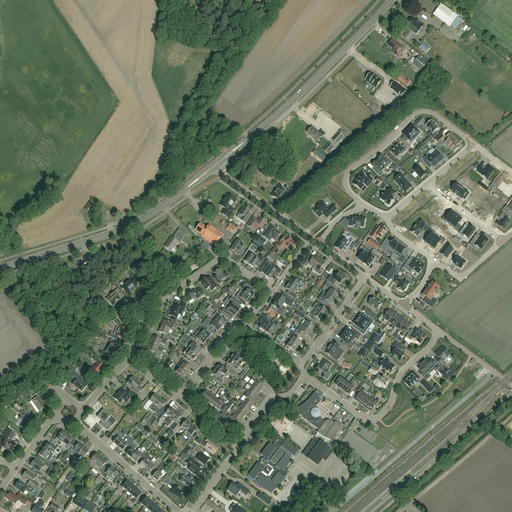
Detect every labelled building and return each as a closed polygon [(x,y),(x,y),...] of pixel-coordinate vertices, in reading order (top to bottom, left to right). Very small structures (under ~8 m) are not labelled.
[(458,17),(441,4),(433,15),(450,27),(458,17)] [(424,26),(412,17),(407,24),(408,24),(406,26),(408,28),(408,29),(416,36),(424,26)] [(413,34),(408,31),(404,37),(408,41),(413,34)] [(399,44),(398,44),(392,40),(388,45),(394,50),(392,52),(398,56),(404,49),(404,48),(399,44)] [(424,52),(429,46),(423,42),(419,48),(424,52)] [(421,71),(427,63),(419,57),(413,65),(421,71)] [(382,80),(372,72),(366,80),(376,88),(382,80)] [(407,83),(398,75),(396,78),(407,87),(411,83),(408,80),(407,83)] [(402,97),(406,91),(394,83),(390,88),(402,97)] [(428,134),(433,139),(439,135),(436,131),(439,129),(437,126),(435,124),(432,121),(426,126),(431,132),(428,134)] [(317,143),(323,137),(312,127),(307,133),(317,143)] [(417,131),(413,127),(412,127),(412,128),(411,127),(409,129),(409,130),(408,131),(417,140),(423,133),(419,129),(417,131)] [(417,140),(408,131),(407,132),(406,132),(404,134),(405,135),(404,136),(408,140),(406,142),(410,147),(417,140)] [(344,137),(339,133),(332,140),(339,146),(343,141),(341,139),(344,137)] [(441,133),(433,139),(437,143),(445,137),(441,133)] [(459,148),(457,146),(459,144),(458,143),(451,135),(448,137),(447,138),(449,141),(446,143),(454,152),(459,148)] [(334,147),(330,143),(323,151),(328,155),(334,147)] [(394,149),(391,152),(397,158),(400,155),(401,157),(408,149),(404,145),(402,147),(399,144),(396,147),(394,149)] [(432,155),(439,164),(440,163),(441,164),(443,162),(444,162),(443,161),(445,160),(440,154),(442,152),(438,147),(434,150),(436,152),(432,155)] [(345,151),(343,148),(336,155),(339,157),(345,151)] [(326,159),(316,149),(313,153),(323,162),(326,159)] [(438,165),(439,164),(432,155),(429,157),(427,155),(423,159),(428,165),(430,163),(435,168),(436,167),(436,168),(439,166),(438,165)] [(468,168),(479,161),(477,158),(474,160),(471,156),(464,161),(468,168)] [(389,159),(387,162),(381,157),(379,160),(378,162),(386,170),(393,162),(389,159)] [(372,166),(378,171),(375,173),(380,178),(384,173),(382,172),(385,169),(386,170),(378,162),(376,164),(375,163),(372,166)] [(418,169),(414,172),(421,180),(426,175),(422,170),(425,168),(420,163),(416,167),(418,169)] [(488,167),(486,170),(485,169),(482,166),(477,172),(482,175),(482,176),(487,180),(494,172),(488,167)] [(366,178),(361,174),(353,185),(360,190),(364,185),(367,187),(369,185),(373,180),(368,175),(366,178)] [(403,178),(397,183),(405,193),(412,187),(403,178)] [(507,185),(503,182),(498,188),(504,192),(503,193),(509,197),(511,193),(511,185),(510,184),(508,186),(506,185),(507,185)] [(456,184),(451,191),(462,199),(467,192),(456,184)] [(279,186),(271,196),(278,201),(285,191),(287,193),(285,196),(288,198),(293,192),(285,187),(283,189),(279,186)] [(385,193),(381,199),(386,203),(385,204),(388,206),(389,205),(390,206),(394,200),(392,198),(396,193),(390,189),(386,194),(385,193)] [(225,211),(230,214),(234,210),(230,208),(236,200),(234,199),(233,197),(232,196),(230,196),(228,195),(224,200),(220,206),(225,209),(222,214),(223,214),(225,211)] [(472,207),(479,198),(475,195),(468,204),(472,207)] [(472,207),(476,210),(483,201),(479,198),(472,207)] [(96,206),(97,204),(92,200),(90,201),(85,208),(85,210),(89,213),(92,212),(96,206)] [(483,201),(476,210),(480,212),(486,204),(483,201)] [(318,207),(313,211),(319,217),(323,214),(327,218),(336,210),(333,206),(328,209),(323,203),(321,204),(317,207),(318,207)] [(486,204),(480,212),(484,215),(490,207),(486,204)] [(240,220),(242,222),(245,224),(251,216),(248,214),(250,211),(244,206),(238,214),(242,217),(240,220)] [(511,210),(506,206),(503,210),(511,215),(511,210)] [(494,209),(490,207),(484,215),(488,218),(494,209)] [(494,209),(488,218),(492,221),(498,212),(494,209)] [(445,215),(442,220),(450,226),(457,216),(455,215),(455,214),(452,212),(452,213),(448,217),(445,215)] [(502,221),(498,226),(504,231),(507,227),(508,227),(507,226),(508,225),(509,225),(508,225),(510,222),(505,218),(507,216),(503,213),(499,218),(502,221)] [(457,216),(450,226),(458,232),(461,227),(459,225),(462,220),(463,220),(460,217),(459,218),(457,216)] [(266,222),(260,217),(257,221),(253,217),(247,226),(253,230),(254,228),(257,230),(259,228),(261,229),(266,222)] [(349,219),(348,227),(353,228),(354,225),(360,226),(360,227),(363,228),(364,227),(365,227),(366,219),(353,217),(353,220),(349,219)] [(424,228),(417,223),(411,232),(414,234),(413,235),(414,235),(415,235),(417,237),(420,234),(420,233),(421,232),(422,231),(421,231),(422,230),(426,233),(429,228),(426,226),(424,228)] [(215,246),(223,235),(209,225),(206,228),(200,224),(195,230),(202,235),(201,236),(215,246)] [(271,225),(263,237),(269,241),(271,238),(275,241),(280,234),(274,230),(275,228),(271,225)] [(469,225),(468,226),(466,230),(464,228),(459,234),(461,236),(462,235),(469,240),(476,230),(469,225)] [(374,232),(370,237),(375,240),(377,237),(381,239),(387,231),(381,227),(376,234),(374,232)] [(426,243),(425,244),(428,246),(428,245),(430,247),(437,237),(434,235),(435,233),(431,230),(427,235),(430,237),(425,243),(426,243)] [(179,243),(181,240),(175,235),(172,238),(171,238),(164,247),(170,251),(177,242),(179,243)] [(481,251),(483,249),(489,240),(482,235),(480,237),(477,241),(474,239),(469,245),(473,248),(474,246),(478,249),(481,251)] [(252,242),(261,247),(264,242),(256,236),(252,242)] [(346,241),(342,237),(339,241),(339,242),(335,248),(341,251),(344,246),(348,249),(354,240),(350,236),(346,241)] [(437,237),(430,247),(432,248),(431,249),(434,251),(434,250),(435,250),(439,244),(442,246),(445,241),(441,238),(440,240),(437,237)] [(286,248),(288,249),(291,251),(293,249),(294,249),(296,247),(296,246),(295,246),(297,244),(292,240),(292,241),(288,238),(286,240),(283,238),(277,246),(283,250),(285,246),(286,247),(286,248)] [(393,254),(401,244),(400,244),(394,240),(395,239),(394,239),(391,244),(390,246),(385,242),(380,249),(383,251),(386,254),(389,250),(393,254)] [(374,248),(377,244),(371,240),(368,244),(374,248)] [(238,255),(242,250),(241,249),(243,245),(237,241),(234,244),(233,243),(228,250),(232,253),(233,252),(238,255)] [(402,255),(406,250),(407,248),(406,248),(401,244),(393,254),(398,257),(396,261),(400,263),(403,265),(408,258),(406,257),(402,255)] [(447,245),(440,254),(447,259),(453,250),(447,245)] [(371,253),(362,247),(358,252),(362,254),(358,259),(363,263),(371,253)] [(248,265),(254,257),(256,255),(249,250),(245,254),(247,256),(244,261),(248,265)] [(363,264),(368,268),(373,262),(376,265),(380,260),(371,253),(363,263),(363,264)] [(457,267),(457,268),(458,267),(461,270),(466,263),(458,257),(459,255),(456,253),(453,258),(455,260),(453,263),(456,266),(455,266),(456,266),(458,267),(457,267)] [(258,269),(260,265),(264,260),(265,259),(260,256),(260,257),(256,255),(254,257),(248,265),(253,268),(255,266),(258,269)] [(308,264),(313,268),(319,260),(314,256),(311,260),(308,258),(303,266),(306,267),(308,264)] [(265,276),(273,265),(265,259),(264,260),(258,269),(261,271),(260,273),(265,276)] [(319,260),(313,268),(317,271),(316,273),(320,276),(324,271),(321,269),(325,264),(319,260)] [(407,263),(403,268),(407,271),(410,267),(413,269),(419,273),(420,272),(420,273),(422,270),(421,270),(424,267),(414,260),(410,265),(407,263)] [(281,271),(275,267),(273,265),(265,276),(270,280),(271,278),(274,280),(281,271)] [(387,280),(389,281),(394,274),(397,276),(401,270),(396,266),(393,270),(387,266),(380,276),(386,280),(387,280)] [(214,273),(216,277),(213,279),(215,281),(218,286),(223,282),(222,281),(226,278),(225,278),(228,276),(226,273),(223,274),(219,269),(214,273)] [(343,282),(346,278),(342,275),(342,276),(338,274),(335,279),(331,277),(330,279),(329,278),(327,281),(333,285),(335,283),(337,282),(340,285),(343,282)] [(135,283),(138,281),(134,275),(130,278),(131,279),(121,288),(127,294),(137,285),(135,283)] [(206,290),(209,288),(212,291),(218,287),(211,278),(208,280),(206,277),(200,282),(206,290)] [(398,277),(395,283),(398,285),(400,286),(398,288),(398,289),(400,291),(401,291),(403,292),(405,290),(407,288),(406,287),(409,283),(404,280),(403,281),(398,277)] [(288,284),(296,289),(298,287),(300,289),(302,287),(303,288),(306,284),(301,281),(298,284),(291,279),(288,284)] [(329,292),(327,294),(334,300),(338,295),(330,289),(333,286),(327,282),(324,287),(327,289),(327,291),(329,292)] [(426,291),(423,294),(427,297),(424,302),(432,309),(437,302),(432,299),(437,293),(438,292),(437,292),(439,289),(435,286),(436,285),(432,283),(427,290),(427,289),(426,291)] [(251,287),(246,284),(242,289),(245,292),(243,294),(251,299),(254,295),(248,290),(251,287)] [(293,294),(296,289),(288,284),(285,288),(292,293),(290,296),(295,299),(297,297),(293,294)] [(197,299),(203,294),(199,289),(195,292),(192,288),(188,291),(189,291),(183,295),(188,302),(196,297),(197,299)] [(106,299),(112,307),(121,300),(118,297),(122,293),(118,289),(106,299)] [(248,304),(251,299),(243,294),(240,291),(235,298),(240,302),(242,299),(248,304)] [(334,300),(327,294),(324,292),(318,300),(327,307),(330,304),(331,305),(334,300)] [(285,308),(287,306),(290,308),(293,303),(286,298),(284,301),(277,296),(274,300),(282,306),(285,308)] [(226,305),(237,313),(241,308),(239,307),(241,304),(232,297),(226,305)] [(377,311),(382,304),(373,297),(368,304),(377,311)] [(282,306),(274,300),(270,305),(277,310),(276,312),(280,316),(286,309),(285,308),(282,306)] [(313,306),(316,308),(315,311),(323,316),(326,311),(321,308),(323,305),(317,301),(313,306)] [(184,309),(185,306),(180,303),(178,307),(174,305),(169,316),(176,319),(178,315),(181,316),(184,309)] [(231,321),(233,317),(234,318),(237,313),(226,305),(223,310),(221,313),(231,321)] [(369,316),(372,313),(365,308),(363,311),(369,316)] [(323,316),(315,311),(312,309),(311,310),(310,311),(310,312),(307,316),(313,320),(315,317),(319,321),(323,316)] [(385,320),(388,323),(395,314),(390,310),(383,319),(381,321),(383,323),(385,320)] [(211,319),(221,328),(225,323),(220,320),(222,317),(217,312),(214,315),(211,319)] [(390,328),(392,329),(400,318),(395,314),(388,323),(392,325),(390,328)] [(259,328),(264,332),(270,324),(267,322),(269,319),(264,315),(259,323),(261,325),(259,328)] [(302,322),(300,325),(311,332),(314,328),(309,324),(311,321),(305,316),(302,319),(304,320),(302,322)] [(361,316),(360,317),(359,316),(358,318),(358,319),(357,320),(369,329),(374,321),(369,317),(367,320),(361,316)] [(400,318),(392,329),(394,330),(395,328),(399,331),(406,322),(400,318)] [(122,339),(127,330),(120,326),(121,323),(117,319),(113,322),(116,325),(118,326),(113,335),(111,334),(109,337),(118,342),(120,338),(122,339)] [(221,328),(211,319),(205,326),(211,330),(213,328),(217,332),(221,328)] [(172,324),(164,320),(161,326),(169,330),(172,331),(174,327),(175,328),(176,326),(180,327),(182,325),(176,322),(175,325),(172,324)] [(357,320),(357,321),(356,321),(354,323),(355,324),(354,325),(360,329),(358,332),(364,336),(369,329),(357,320)] [(272,321),(270,324),(264,332),(270,336),(272,333),(275,335),(280,327),(272,321)] [(411,326),(406,322),(399,331),(402,333),(401,336),(403,337),(404,334),(411,326)] [(200,334),(207,340),(207,339),(208,340),(210,337),(210,336),(205,332),(207,329),(203,325),(201,327),(197,332),(200,334)] [(306,336),(308,337),(311,332),(300,325),(297,329),(296,328),(293,332),(296,334),(304,339),(306,336)] [(169,330),(161,326),(158,332),(167,336),(169,330)] [(345,333),(344,334),(354,341),(356,339),(358,340),(361,336),(356,331),(354,334),(348,329),(347,330),(346,330),(344,333),(345,333)] [(413,338),(420,344),(426,336),(416,330),(412,336),(409,333),(406,337),(411,341),(413,338)] [(291,340),(290,342),(298,347),(301,343),(296,339),(297,338),(294,336),(296,334),(293,332),(288,338),(291,340)] [(383,333),(383,334),(380,338),(377,342),(380,344),(383,340),(387,336),(383,333)] [(203,344),(207,340),(200,334),(196,339),(192,335),(190,338),(196,342),(198,340),(203,344)] [(341,339),(347,344),(345,346),(351,350),(354,346),(352,344),(354,341),(344,334),(343,335),(340,338),(341,338),(341,339)] [(375,334),(370,341),(374,344),(379,337),(375,334)] [(150,343),(158,347),(160,343),(165,346),(168,340),(162,338),(161,340),(153,337),(150,343)] [(113,352),(114,352),(117,347),(114,345),(116,342),(111,339),(109,342),(111,343),(104,353),(110,357),(112,354),(112,353),(113,352)] [(187,349),(190,351),(197,357),(200,352),(199,351),(200,349),(191,341),(189,345),(189,347),(187,349)] [(294,352),(298,347),(290,342),(285,348),(288,350),(289,348),(294,352)] [(329,348),(342,356),(344,353),(338,349),(340,347),(333,342),(329,348)] [(373,344),(370,342),(365,349),(368,351),(373,344)] [(158,347),(150,343),(147,350),(155,354),(153,359),(158,363),(162,353),(157,351),(158,347)] [(402,348),(396,343),(393,347),(396,349),(391,355),(400,361),(405,355),(400,352),(400,350),(402,348)] [(334,356),(339,360),(342,356),(329,348),(326,353),(332,358),(334,356)] [(443,348),(436,354),(436,355),(439,358),(436,361),(442,367),(445,364),(443,362),(445,360),(446,360),(448,359),(448,358),(447,357),(449,354),(447,352),(448,352),(448,351),(445,349),(444,349),(443,348)] [(193,361),(197,357),(190,351),(187,349),(183,354),(182,353),(180,355),(185,359),(188,356),(193,361)] [(382,358),(384,354),(377,350),(375,354),(382,358)] [(239,366),(243,362),(244,363),(246,361),(241,357),(239,359),(233,354),(229,359),(239,366)] [(92,359),(94,361),(97,363),(91,370),(96,375),(104,367),(99,363),(102,360),(96,355),(92,359)] [(231,370),(236,374),(237,372),(236,371),(239,366),(229,359),(226,363),(233,368),(231,370)] [(440,368),(435,363),(432,360),(430,362),(427,359),(424,361),(425,362),(423,364),(431,372),(434,370),(436,372),(440,368)] [(179,368),(186,374),(190,369),(188,367),(190,365),(183,360),(178,366),(179,368)] [(332,365),(324,360),(320,366),(319,365),(315,371),(324,378),(328,371),(327,371),(332,365)] [(394,369),(395,367),(391,365),(391,364),(388,363),(383,360),(379,367),(391,374),(392,373),(393,373),(395,370),(394,369)] [(74,372),(78,368),(72,363),(67,369),(70,371),(71,370),(74,372)] [(170,366),(166,363),(162,369),(166,372),(170,366)] [(420,365),(418,368),(421,371),(419,373),(427,381),(431,377),(429,375),(431,372),(423,364),(421,366),(420,365)] [(215,369),(225,377),(228,373),(226,371),(219,365),(215,369)] [(369,371),(376,376),(378,371),(371,367),(369,371)] [(182,378),(186,374),(179,368),(176,373),(174,371),(172,373),(177,377),(179,375),(182,378)] [(222,381),(225,377),(215,369),(212,374),(218,379),(217,381),(221,385),(223,382),(222,381)] [(490,371),(486,373),(492,380),(495,378),(490,371)] [(82,393),(87,385),(79,378),(80,377),(75,373),(71,378),(75,382),(72,385),(73,386),(74,385),(79,389),(78,390),(82,393)] [(410,388),(419,379),(420,379),(419,379),(414,373),(410,377),(410,376),(408,378),(408,379),(405,382),(404,382),(405,383),(405,382),(406,383),(405,384),(408,387),(409,387),(410,388)] [(386,386),(388,382),(378,376),(374,383),(380,387),(381,386),(384,388),(385,387),(386,387),(386,386)] [(136,382),(137,381),(133,377),(127,383),(133,389),(132,390),(138,395),(142,390),(139,387),(142,385),(139,383),(138,383),(136,382)] [(254,383),(252,386),(260,391),(263,387),(256,382),(257,381),(253,378),(251,380),(254,383)] [(340,389),(345,382),(341,378),(335,386),(340,389)] [(434,390),(432,388),(427,383),(425,381),(421,384),(423,386),(428,391),(430,393),(434,390)] [(344,392),(350,385),(345,382),(340,389),(344,392)] [(251,388),(248,391),(256,396),(260,391),(252,386),(249,383),(247,385),(251,388)] [(350,385),(344,392),(349,396),(354,388),(350,385)] [(251,402),(252,402),(256,396),(248,391),(245,388),(243,390),(247,393),(244,397),(246,398),(251,402)] [(362,391),(355,400),(360,404),(369,393),(367,395),(364,393),(365,390),(364,389),(362,391)] [(125,403),(127,401),(133,394),(129,391),(126,394),(121,390),(114,398),(120,403),(122,400),(125,403)] [(205,401),(211,394),(206,390),(201,398),(205,401)] [(41,402),(42,402),(38,397),(33,401),(31,398),(32,397),(29,392),(23,397),(28,404),(32,402),(39,412),(45,407),(43,403),(42,404),(41,402)] [(317,409),(316,407),(321,401),(320,400),(321,397),(314,393),(306,402),(295,409),(299,416),(302,415),(303,416),(301,418),(319,430),(317,433),(322,437),(332,442),(336,434),(342,427),(335,422),(334,424),(331,422),(329,421),(328,420),(327,421),(326,421),(325,421),(325,422),(319,417),(320,415),(320,413),(319,410),(317,409)] [(371,394),(369,393),(360,404),(366,408),(372,399),(369,397),(371,394)] [(205,401),(210,404),(215,397),(211,394),(205,401)] [(152,404),(151,404),(148,409),(150,411),(160,400),(154,395),(149,401),(152,404)] [(221,398),(219,400),(214,407),(218,411),(225,401),(223,399),(225,397),(223,395),(221,398)] [(210,404),(214,407),(219,400),(215,397),(210,404)] [(254,404),(252,402),(251,402),(246,398),(244,402),(240,400),(239,402),(242,404),(249,410),(254,404)] [(376,402),(372,399),(366,408),(371,412),(380,401),(379,401),(378,399),(376,402)] [(160,400),(150,411),(153,413),(157,408),(160,410),(165,404),(160,400)] [(235,407),(238,409),(246,415),(249,410),(242,404),(240,407),(237,404),(235,407)] [(166,424),(175,413),(170,408),(165,414),(168,417),(163,421),(166,424)] [(29,425),(30,425),(32,422),(29,420),(32,416),(23,409),(19,414),(23,417),(21,420),(23,422),(19,427),(22,429),(21,430),(24,432),(25,431),(28,427),(29,425)] [(231,412),(234,414),(242,420),(246,415),(238,409),(236,412),(233,410),(231,412)] [(100,425),(103,428),(107,432),(117,421),(103,410),(97,417),(102,422),(100,425)] [(166,424),(165,425),(167,427),(173,421),(175,423),(180,417),(175,413),(166,424)] [(239,424),(242,420),(234,414),(232,417),(229,415),(227,417),(231,420),(232,419),(239,424)] [(488,425),(495,419),(492,415),(485,421),(488,425)] [(185,433),(191,426),(186,421),(181,427),(183,430),(185,432),(185,433)] [(185,433),(185,432),(183,435),(189,439),(186,443),(188,445),(193,439),(191,437),(192,436),(191,436),(196,430),(191,426),(185,433)] [(12,451),(16,445),(9,441),(10,440),(11,440),(14,434),(8,431),(5,437),(7,438),(6,440),(5,439),(1,447),(5,448),(12,451)] [(61,445),(67,436),(62,432),(60,435),(57,433),(53,439),(58,443),(57,444),(59,446),(61,445)] [(113,443),(118,447),(123,441),(121,439),(126,434),(124,432),(122,434),(120,432),(115,437),(117,439),(113,443)] [(69,451),(73,446),(75,442),(73,440),(72,440),(72,438),(70,437),(69,437),(67,436),(61,445),(66,449),(69,451)] [(294,457),(298,451),(279,436),(274,442),(275,443),(273,445),(270,443),(261,455),(264,457),(259,464),(258,463),(248,476),(254,481),(256,482),(255,482),(271,494),(274,490),(275,491),(288,475),(283,471),(292,460),(294,457)] [(123,441),(118,447),(123,451),(127,447),(128,448),(133,443),(134,441),(130,438),(128,440),(126,438),(123,442),(123,441)] [(325,462),(333,451),(330,449),(320,441),(320,442),(315,438),(303,455),(308,458),(307,459),(317,466),(322,459),(325,462)] [(213,454),(218,448),(209,442),(210,441),(207,439),(205,442),(207,444),(205,448),(213,454)] [(83,448),(78,444),(75,442),(73,446),(69,451),(71,453),(71,454),(74,456),(74,457),(75,459),(76,458),(83,448)] [(126,454),(131,458),(136,453),(134,451),(137,447),(133,443),(128,448),(130,450),(126,454)] [(61,451),(56,448),(52,444),(50,447),(46,444),(42,450),(52,457),(55,452),(58,454),(61,451)] [(205,465),(209,459),(201,453),(199,452),(201,449),(196,446),(192,451),(197,454),(199,456),(197,459),(205,465)] [(84,463),(89,458),(86,456),(88,452),(83,448),(76,458),(78,460),(80,457),(83,459),(81,461),(84,463)] [(136,453),(131,458),(136,463),(140,458),(141,460),(147,453),(144,451),(143,453),(139,449),(136,453)] [(52,457),(42,450),(38,455),(42,457),(40,460),(48,467),(50,464),(48,462),(52,457)] [(172,452),(169,455),(174,459),(173,460),(175,463),(179,458),(172,452)] [(147,453),(141,460),(143,461),(139,466),(144,470),(149,464),(152,460),(148,457),(150,455),(147,453)] [(190,458),(183,453),(179,459),(183,462),(185,459),(188,461),(190,458)] [(93,468),(101,459),(96,455),(92,460),(89,458),(84,463),(82,466),(85,469),(87,465),(88,464),(93,468)] [(149,464),(144,470),(149,474),(153,470),(155,471),(159,466),(163,462),(158,458),(156,461),(153,459),(152,460),(149,464)] [(197,476),(201,470),(198,468),(200,465),(190,458),(187,462),(191,466),(188,470),(197,476)] [(101,459),(93,468),(93,469),(100,475),(101,474),(106,469),(103,466),(106,463),(101,459)] [(41,478),(45,473),(41,470),(44,467),(35,460),(30,466),(39,472),(37,475),(41,478)] [(163,462),(159,466),(155,471),(156,473),(152,477),(157,482),(162,476),(160,474),(167,466),(163,462)] [(106,469),(101,474),(105,477),(105,479),(108,481),(109,480),(116,472),(111,468),(108,471),(106,469)] [(34,490),(39,493),(41,490),(36,487),(38,485),(33,481),(35,478),(26,471),(22,477),(29,482),(28,484),(34,490)] [(116,472),(109,480),(113,484),(112,485),(116,488),(116,487),(117,488),(124,480),(120,477),(121,476),(116,472)] [(188,488),(193,482),(185,475),(184,475),(181,473),(181,474),(179,476),(182,478),(179,481),(188,488)] [(30,493),(33,489),(29,486),(27,488),(19,481),(14,487),(23,493),(25,490),(30,493)] [(127,493),(127,492),(132,486),(127,482),(122,488),(126,491),(123,495),(125,496),(127,493)] [(180,499),(185,492),(176,486),(176,485),(171,482),(169,484),(174,488),(171,492),(175,495),(180,499)] [(250,492),(246,489),(240,484),(238,487),(233,483),(227,491),(236,497),(240,492),(246,497),(250,492)] [(132,497),(131,496),(137,490),(132,486),(127,492),(127,493),(130,495),(127,499),(129,500),(132,497)] [(30,493),(37,498),(39,494),(33,489),(30,493)] [(141,494),(137,490),(131,496),(132,497),(135,499),(132,503),(134,504),(137,501),(136,500),(141,494)] [(6,498),(6,499),(12,504),(13,503),(15,504),(18,500),(24,505),(28,501),(19,494),(17,496),(13,493),(11,495),(9,494),(8,496),(7,495),(6,497),(6,498)] [(268,506),(271,502),(259,493),(256,497),(268,506)] [(75,503),(82,507),(85,502),(78,497),(75,503)] [(96,497),(93,502),(98,506),(101,501),(96,497)] [(141,504),(146,509),(152,503),(146,498),(141,504)] [(41,508),(44,503),(40,501),(37,506),(36,505),(31,511),(42,511),(44,510),(41,508)] [(83,510),(86,511),(93,511),(96,506),(88,501),(83,510)] [(57,511),(59,508),(52,503),(50,507),(51,507),(48,511),(54,511),(56,510),(57,511)] [(150,511),(152,511),(157,507),(152,503),(146,509),(150,511)]
